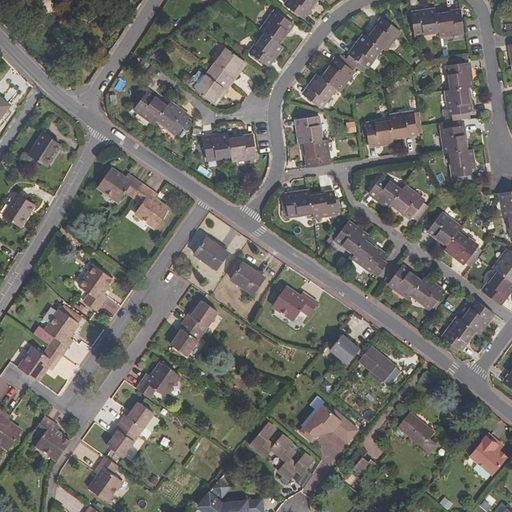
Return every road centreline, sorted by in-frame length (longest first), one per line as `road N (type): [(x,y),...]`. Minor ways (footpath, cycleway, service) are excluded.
road 1 (unclassified): [(471,380),(243,221)]
road 2 (residential): [(348,166),(350,199),(511,318)]
road 3 (residential): [(0,298),(105,129)]
road 4 (residential): [(62,404),(86,418),(166,302),(144,286)]
road 5 (residential): [(474,0),(511,158)]
road 6 (residential): [(273,113),(283,82),(322,31),(364,0)]
road 7 (residential): [(62,404),(144,286)]
road 8 (residential): [(273,113),(215,120),(153,75)]
road 9 (residential): [(80,111),(153,0)]
road 10 (unclassified): [(208,197),(105,129)]
